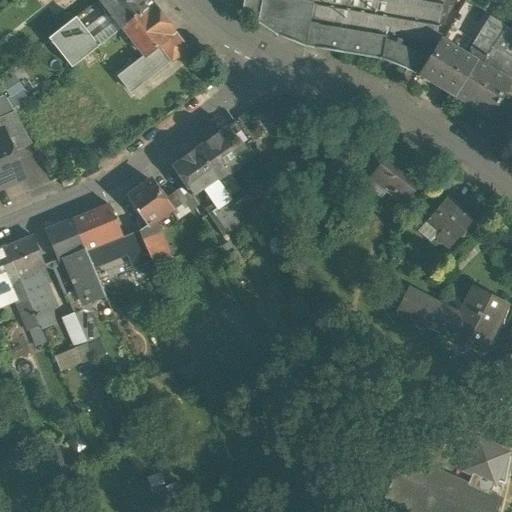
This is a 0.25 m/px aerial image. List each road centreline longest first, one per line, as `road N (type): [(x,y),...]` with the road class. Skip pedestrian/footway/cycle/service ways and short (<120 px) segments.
road 1 (residential): [(278,55),(115,171),(0,221)]
road 2 (tertiary): [(278,55),(355,84),(440,132),(511,187)]
